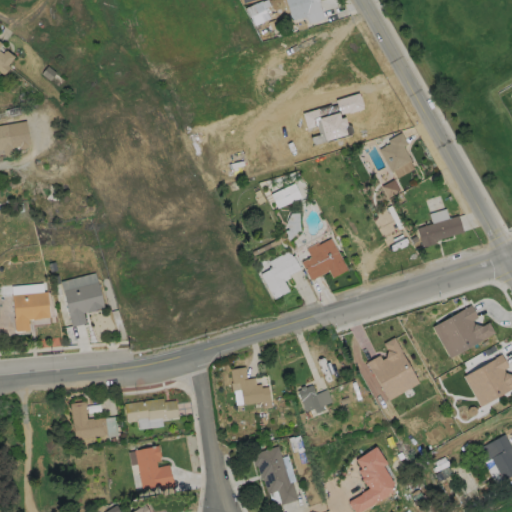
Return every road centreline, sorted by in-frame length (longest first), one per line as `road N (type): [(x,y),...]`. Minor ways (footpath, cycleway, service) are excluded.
road 1 (tertiary): [(511,253),(194,360),(0,378)]
road 2 (residential): [(511,268),(364,0)]
road 3 (residential): [(194,360),(229,511)]
